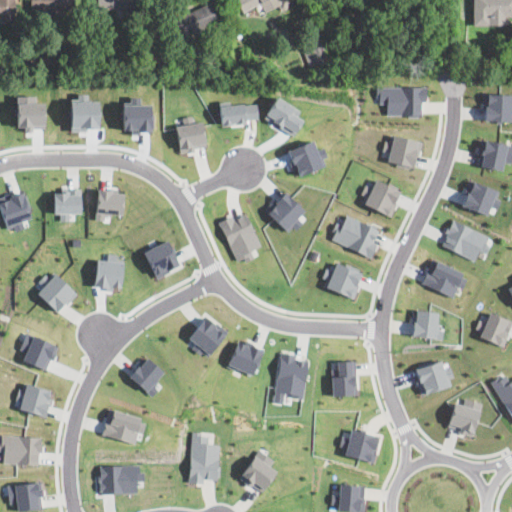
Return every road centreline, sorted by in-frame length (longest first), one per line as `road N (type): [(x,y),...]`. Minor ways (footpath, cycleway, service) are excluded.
road 1 (residential): [(380,330),(259,315),(216,278),(180,200),(121,160),(0,164)]
road 2 (residential): [(418,461),(383,371),(380,330),(387,291),(447,155),(454,96)]
road 3 (residential): [(76,509),(76,414),(95,373),(120,334),(216,278)]
road 4 (residential): [(487,511),(482,481),(470,467),(436,456),(404,471),(391,511)]
